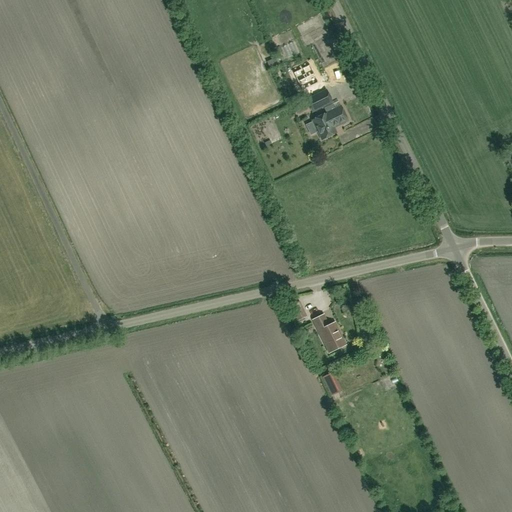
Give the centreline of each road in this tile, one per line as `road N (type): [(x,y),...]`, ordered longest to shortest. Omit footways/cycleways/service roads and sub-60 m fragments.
road 1 (unclassified): [(106,328),(456,246)]
road 2 (unclassified): [(456,246),(334,0)]
road 3 (unclassified): [(106,328),(0,104)]
road 4 (unclassified): [(511,361),(456,246)]
